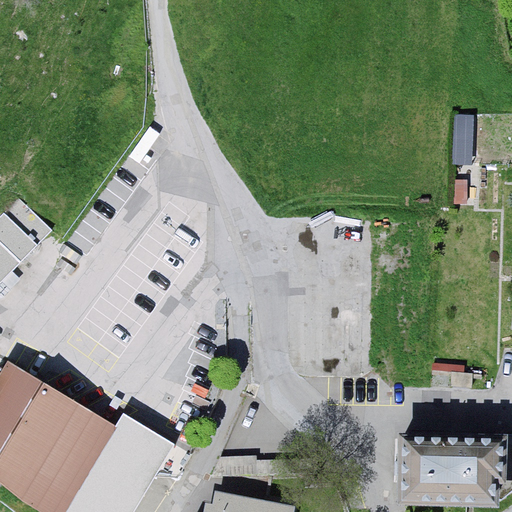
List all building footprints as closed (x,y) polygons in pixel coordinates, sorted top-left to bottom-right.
[(18,198),(0,216),(0,242),(22,261),(52,230),(18,198)] [(0,242),(0,283),(22,261),(0,242)] [(63,511),(116,423),(8,358),(0,371),(0,479),(21,497),(46,511),(63,511)] [(116,423),(63,511),(132,511),(174,440),(124,410),(116,423)] [(507,429),(397,428),(396,502),(406,502),(465,503),(497,503),(497,501),(498,478),(506,478),(507,433),(507,429)] [(511,433),(507,433),(506,478),(498,478),(497,501),(502,500),(511,492),(511,433)] [(261,473),(261,454),(219,454),(218,472),(261,473)] [(293,511),(295,505),(215,488),(212,500),(205,500),(202,511),(293,511)]
